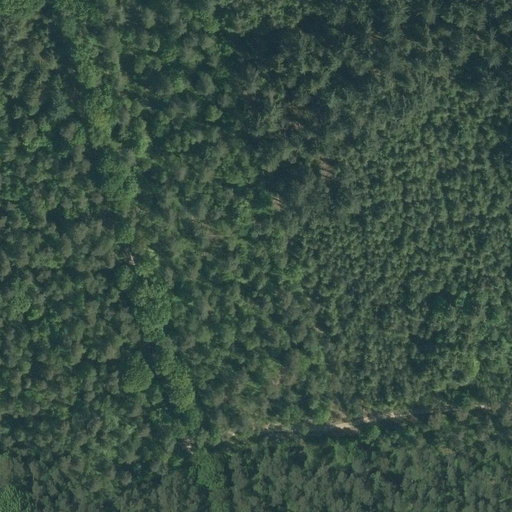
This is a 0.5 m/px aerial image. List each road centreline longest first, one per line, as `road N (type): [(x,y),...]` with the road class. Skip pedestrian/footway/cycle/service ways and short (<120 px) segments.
road 1 (track): [(161,368),(54,0)]
road 2 (track): [(511,404),(185,441)]
road 3 (track): [(161,368),(0,417)]
